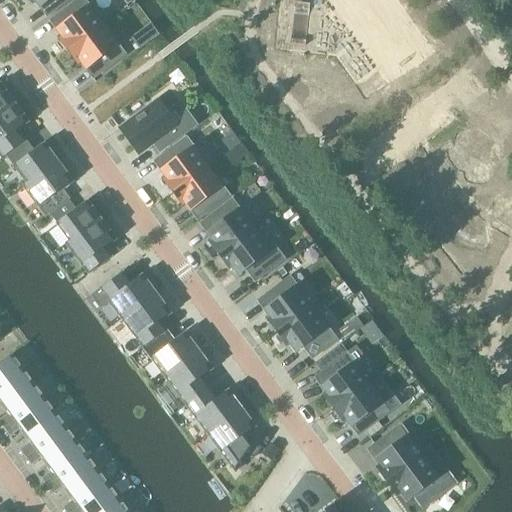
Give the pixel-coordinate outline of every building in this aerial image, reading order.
[(29,0),(32,4),(36,2),(46,17),(68,0),(29,0)] [(57,37),(68,52),(103,26),(84,0),(77,0),(49,20),(60,35),(57,37)] [(103,26),(68,52),(78,66),(82,64),(93,79),(125,55),(103,26)] [(4,93),(0,87),(0,114),(14,104),(12,101),(12,102),(9,98),(8,96),(8,97),(6,94),(7,94),(5,92),(4,93)] [(157,100),(119,128),(138,155),(177,127),(157,100)] [(16,106),(14,104),(0,114),(0,155),(2,158),(24,141),(16,130),(26,123),(22,117),(23,116),(21,114),(19,112),(20,112),(19,110),(18,111),(15,107),(16,106)] [(161,179),(172,193),(207,167),(186,138),(154,162),(164,176),(161,179)] [(32,152),(24,141),(2,158),(23,187),(57,161),(55,159),(54,159),(52,156),(52,155),(51,154),(49,152),(48,150),(47,150),(42,144),(32,152)] [(59,164),(57,161),(23,187),(45,216),(68,199),(61,190),(70,182),(64,174),(66,173),(64,171),(64,172),(62,170),(63,169),(62,168),(61,168),(58,164),(59,164)] [(207,167),(172,193),(183,208),(186,205),(197,220),(229,196),(207,167)] [(232,200),(200,224),(210,238),(207,241),(215,252),(218,255),(253,229),(232,200)] [(90,208),(85,202),(57,223),(69,241),(70,242),(100,219),(98,217),(95,213),(94,212),(92,210),(93,209),(91,207),(90,208)] [(102,222),(100,219),(70,242),(69,241),(66,244),(88,273),(110,256),(104,247),(114,240),(108,232),(109,231),(107,229),(107,230),(105,227),(106,227),(105,226),(104,226),(101,222),(102,222)] [(253,229),(218,255),(229,270),(232,267),(237,274),(245,269),(254,282),(284,260),(273,245),(268,249),(253,229)] [(122,272),(91,296),(100,308),(108,302),(121,318),(155,293),(153,291),(152,291),(150,287),(149,285),(148,286),(147,284),(147,283),(146,281),(144,282),(140,276),(130,283),(122,272)] [(289,277),(257,301),(268,315),(265,318),(275,332),(311,306),(289,277)] [(155,293),(121,318),(143,348),(166,331),(159,321),(168,314),(162,306),(164,305),(162,303),(160,301),(161,301),(160,299),(159,300),(156,296),(157,296),(155,293)] [(311,306),(275,332),(286,347),(289,344),(295,351),(302,346),(312,359),(336,340),(311,306)] [(371,321),(360,329),(371,345),(383,336),(371,321)] [(166,331),(143,348),(164,376),(198,351),(196,348),(196,349),(193,345),(193,344),(192,343),(190,341),(191,341),(189,339),(187,340),(183,334),(173,341),(166,331)] [(198,351),(164,376),(185,405),(208,388),(200,377),(210,370),(205,364),(207,363),(205,361),(203,359),(204,358),(203,357),(202,357),(199,354),(200,353),(198,351)] [(346,354),(314,378),(325,392),(322,395),(333,409),(368,383),(346,354)] [(13,356),(11,355),(0,362),(0,386),(22,370),(12,356),(13,356)] [(33,384),(22,370),(0,386),(0,404),(2,407),(33,384)] [(368,383),(333,409),(343,423),(347,421),(357,436),(390,412),(368,383)] [(44,399),(33,384),(2,407),(7,414),(0,418),(0,423),(3,429),(44,399)] [(208,388),(185,405),(206,434),(241,408),(239,406),(238,406),(235,402),(236,402),(235,401),(234,401),(233,399),(232,396),(231,397),(226,391),(216,398),(208,388)] [(55,413),(44,399),(3,429),(9,437),(19,430),(24,436),(55,413)] [(241,408),(206,434),(234,472),(258,439),(251,429),(252,428),(248,422),(250,420),(248,418),(247,419),(246,417),(246,416),(245,415),(242,411),(241,408)] [(65,428),(55,413),(24,436),(28,443),(19,450),(25,458),(65,428)] [(400,426),(368,450),(379,465),(376,467),(387,481),(430,449),(429,448),(421,454),(400,426)] [(76,442),(65,428),(25,458),(31,465),(40,459),(45,465),(76,442)] [(87,456),(76,442),(45,465),(50,472),(41,479),(46,486),(87,456)] [(455,484),(430,449),(387,481),(397,496),(400,493),(406,500),(413,495),(423,508),(455,484)] [(97,471),(87,456),(46,486),(52,494),(62,487),(67,494),(97,471)] [(65,511),(72,511),(108,485),(97,471),(67,494),(71,500),(62,507),(65,511)] [(102,511),(119,500),(108,485),(72,511),(102,511)] [(127,511),(119,500),(102,511),(127,511)]
